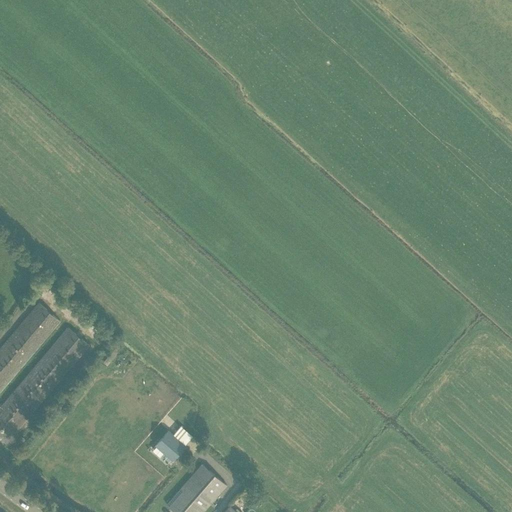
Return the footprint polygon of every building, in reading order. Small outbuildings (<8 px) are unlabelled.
[(0,405),(0,390),(59,320),(38,302),(0,347),(0,421),(14,433),(88,345),(66,327),(0,405)] [(86,404),(92,394),(86,390),(80,400),(86,404)] [(182,400),(175,411),(184,417),(191,406),(182,400)] [(164,423),(169,428),(174,423),(169,418),(164,423)] [(168,430),(155,445),(172,460),(185,445),(168,430)] [(166,504),(175,511),(202,511),(226,485),(201,464),(166,504)]
